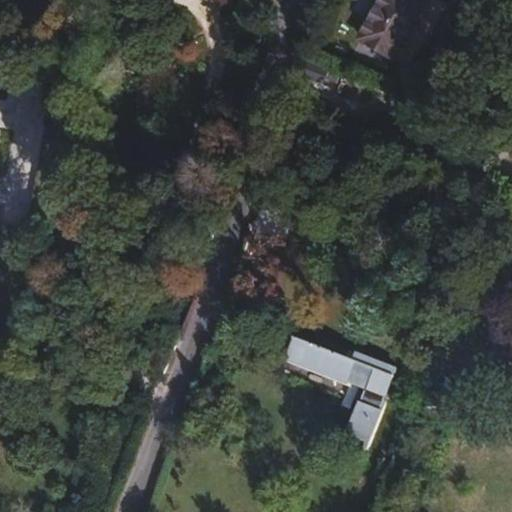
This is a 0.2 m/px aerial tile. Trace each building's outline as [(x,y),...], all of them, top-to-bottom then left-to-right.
[(410,0),(375,0),(372,5),(369,3),(363,8),(355,21),(356,26),(359,28),(352,40),(385,60),(414,9),(407,5),(410,0)] [(292,57),(287,78),(319,92),(327,71),(292,57)] [(310,329),(304,344),(334,355),(339,341),(310,329)] [(304,344),(293,340),(285,361),(347,386),(350,378),(356,364),(334,355),(304,344)] [(356,364),(350,378),(378,389),(380,385),(384,375),(356,364)] [(395,390),(398,380),(384,375),(380,385),(395,390)] [(391,416),(376,409),(362,447),(377,453),(391,416)]
